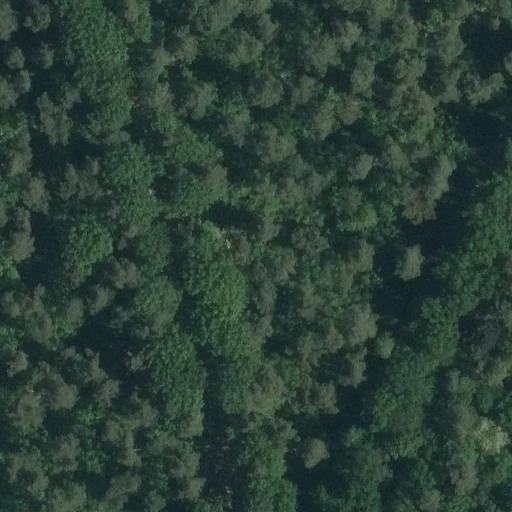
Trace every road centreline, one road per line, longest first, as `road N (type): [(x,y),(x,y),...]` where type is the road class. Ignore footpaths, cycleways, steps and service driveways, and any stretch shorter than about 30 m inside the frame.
road 1 (track): [(236,511),(99,0)]
road 2 (track): [(369,511),(511,232)]
